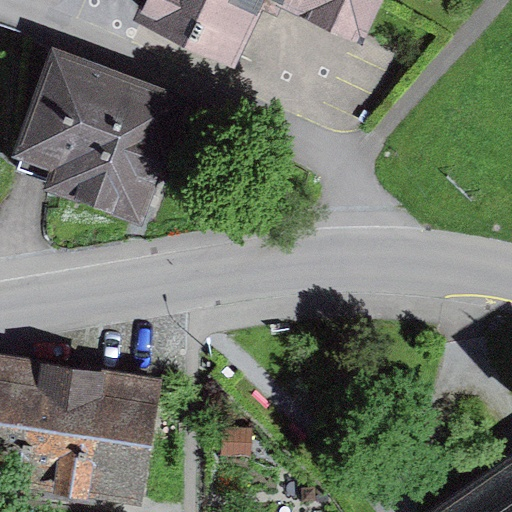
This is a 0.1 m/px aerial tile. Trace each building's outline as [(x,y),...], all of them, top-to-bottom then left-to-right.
[(154,0),(138,33),(233,78),(270,0),(272,0),(360,42),(380,0),(154,0)] [(196,106),(49,57),(13,166),(55,180),(50,193),(156,228),(196,106)] [(164,372),(0,348),(0,470),(147,491),(164,372)] [(252,422),(223,422),(222,451),(251,452),(252,422)] [(511,511),(511,436),(416,505),(421,511),(511,511)]
